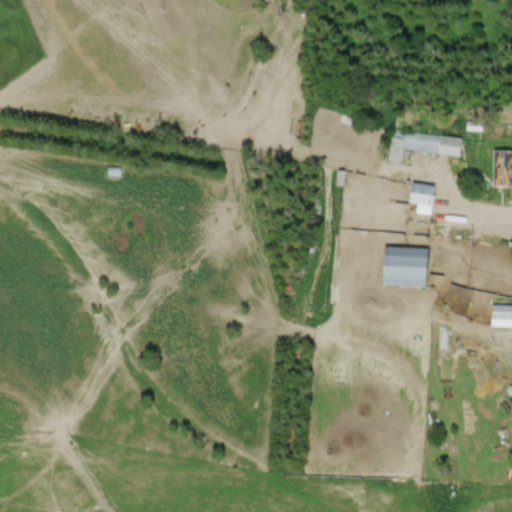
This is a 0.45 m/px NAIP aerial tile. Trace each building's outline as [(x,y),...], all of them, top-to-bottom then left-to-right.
[(392,133),(388,163),(402,165),(403,153),(461,160),(463,141),(392,133)] [(511,154),(492,154),(491,187),(511,188),(511,172),(511,154)] [(432,217),(432,187),(406,187),(406,206),(414,206),(414,217),(432,217)] [(428,289),(429,250),(378,249),(377,288),(428,289)] [(511,323),(511,307),(491,308),(491,323),(511,323)]
